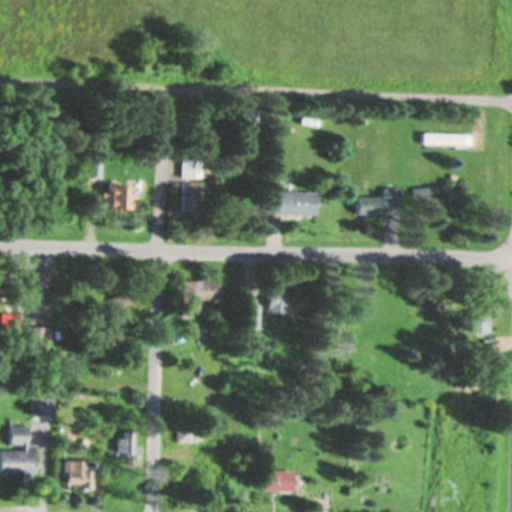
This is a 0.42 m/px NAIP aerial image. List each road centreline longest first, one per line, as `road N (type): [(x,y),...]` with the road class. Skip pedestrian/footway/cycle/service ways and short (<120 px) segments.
road 1 (residential): [(511,258),(0,244)]
road 2 (residential): [(150,511),(161,87)]
